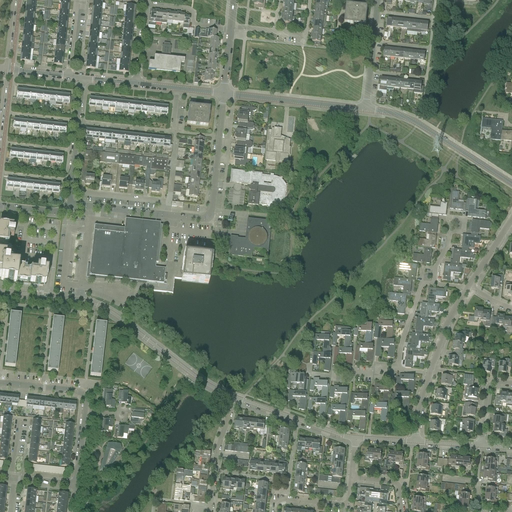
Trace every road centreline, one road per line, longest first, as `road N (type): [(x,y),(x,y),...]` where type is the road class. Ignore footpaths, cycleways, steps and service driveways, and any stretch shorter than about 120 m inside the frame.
road 1 (unclassified): [(235,397),(100,306),(0,290)]
road 2 (residential): [(70,205),(207,217),(224,95)]
road 3 (residential): [(511,184),(408,119),(365,109)]
road 4 (residential): [(365,109),(224,95)]
road 5 (residential): [(70,205),(84,78)]
